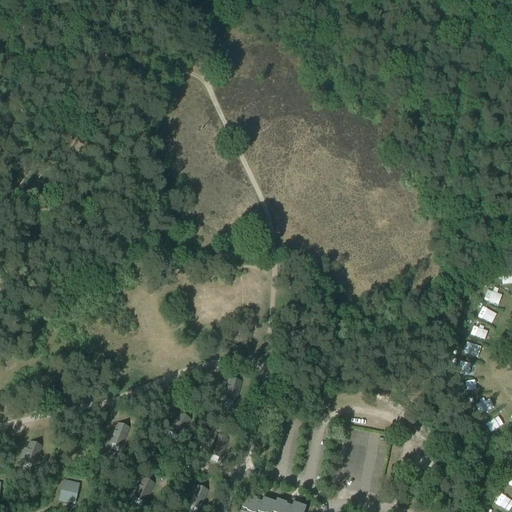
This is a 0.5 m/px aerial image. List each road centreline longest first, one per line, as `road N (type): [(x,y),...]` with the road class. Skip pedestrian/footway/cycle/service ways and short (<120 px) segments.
road 1 (track): [(260,354),(269,222),(208,79),(205,32),(225,0)]
road 2 (track): [(277,480),(293,424),(312,409),(368,413),(406,431),(410,447),(393,510)]
road 3 (track): [(0,52),(165,64),(208,79)]
road 4 (unknown): [(24,0),(76,37),(111,44),(163,0)]
road 5 (track): [(511,89),(471,55),(455,20),(431,0)]
